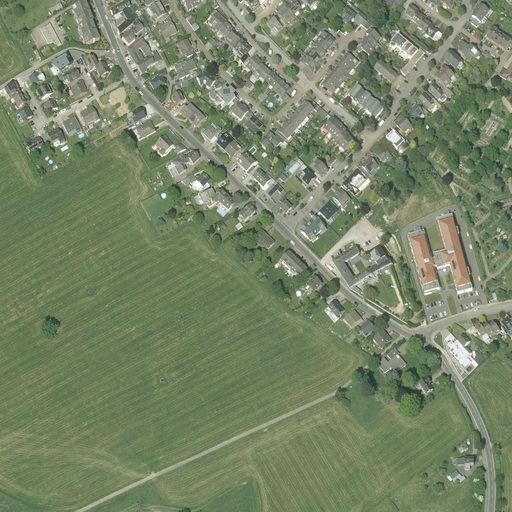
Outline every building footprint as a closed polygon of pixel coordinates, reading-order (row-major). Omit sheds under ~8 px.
[(181,0),(188,12),(198,7),(197,6),(206,1),(205,0),(181,0)] [(213,0),(208,0),(207,1),(214,11),(218,8),(213,0)] [(245,0),(244,2),(249,8),(253,13),(260,8),(253,0),(245,0)] [(315,0),(303,0),(307,4),(311,8),(313,6),(315,6),(316,5),(316,3),(317,2),(315,0)] [(452,8),(454,5),(446,0),(441,0),(440,2),(444,5),(450,9),(451,8),(452,8)] [(435,6),(440,9),(444,5),(440,2),(439,1),(435,6)] [(86,3),(71,9),(79,28),(92,22),(93,22),(86,3)] [(127,3),(118,7),(122,13),(128,9),(130,8),(127,3)] [(159,3),(149,9),(156,21),(166,15),(159,3)] [(296,3),(288,9),(294,16),(302,10),(301,9),(296,3)] [(60,4),(53,9),(52,8),(49,10),(52,16),(63,9),(60,4)] [(130,7),(131,8),(134,14),(135,13),(137,12),(139,10),(137,7),(135,4),(130,7)] [(118,7),(110,12),(113,17),(118,15),(122,13),(118,7)] [(476,12),(485,18),(489,13),(482,8),(481,7),(476,12)] [(287,8),(278,15),(286,25),(295,18),(294,16),(288,9),(287,8)] [(418,12),(412,8),(411,9),(408,14),(406,16),(412,21),(418,13),(418,12)] [(127,22),(117,30),(121,36),(132,26),(136,22),(135,21),(132,15),(128,9),(122,13),(127,22)] [(360,28),(361,26),(365,22),(358,16),(357,17),(347,9),(343,12),(347,15),(342,21),(349,27),(352,23),(354,23),(360,28)] [(485,18),(476,12),(472,17),(475,19),(480,23),(481,24),(485,18)] [(426,19),(418,13),(412,21),(420,27),(425,21),(426,19)] [(166,15),(156,21),(159,26),(168,17),(167,14),(166,15)] [(218,32),(225,24),(226,23),(217,15),(212,20),(209,23),(218,32)] [(190,17),(186,20),(194,32),(199,29),(190,17)] [(273,19),(267,25),(272,31),(275,29),(278,33),(282,30),(273,19)] [(475,19),(471,24),(477,28),(478,26),(478,25),(480,23),(475,19)] [(425,21),(420,27),(419,29),(426,34),(431,28),(432,26),(425,21)] [(92,22),(79,28),(81,30),(79,31),(85,47),(100,41),(92,22)] [(135,29),(132,32),(135,36),(143,30),(136,22),(132,26),(135,29)] [(365,22),(361,26),(368,32),(370,30),(372,28),(365,22)] [(170,23),(158,30),(164,39),(176,32),(170,23)] [(233,33),(234,32),(225,24),(218,32),(217,33),(226,41),(233,33)] [(50,25),(45,27),(53,42),(56,48),(61,45),(50,25)] [(45,27),(40,30),(48,45),(53,42),(45,27)] [(439,33),(431,28),(426,34),(425,36),(433,41),(435,38),(439,33)] [(381,39),(370,30),(368,32),(369,33),(367,36),(368,37),(372,40),(377,44),(381,39)] [(487,40),(492,43),(498,33),(493,30),(491,33),(487,40)] [(132,32),(122,40),(128,47),(136,41),(133,38),(135,36),(132,32)] [(225,42),(234,50),(241,42),(242,41),(233,33),(226,41),(225,42)] [(503,36),(498,33),(492,43),(496,46),(503,36)] [(324,34),(320,40),(330,48),(335,43),(324,34)] [(396,48),(403,40),(399,36),(390,47),(394,50),(396,48)] [(501,49),(507,39),(503,36),(496,46),(501,49)] [(377,45),(377,44),(372,40),(368,37),(365,39),(366,40),(364,42),(364,43),(373,50),(377,45)] [(507,39),(501,49),(505,52),(509,45),(511,42),(507,39)] [(211,40),(207,44),(212,48),(216,45),(211,40)] [(325,54),(330,48),(320,40),(315,45),(316,46),(325,54)] [(403,40),(396,48),(401,52),(408,44),(403,40)] [(136,67),(144,63),(138,52),(140,50),(146,46),(142,41),(127,52),(136,67)] [(186,41),(177,46),(183,56),(185,55),(192,51),(186,41)] [(251,51),(241,42),(234,50),(231,53),(233,55),(232,56),(235,58),(237,55),(243,59),(245,56),(251,51)] [(462,42),(458,47),(460,50),(461,49),(466,53),(467,51),(470,49),(462,42)] [(374,51),(373,50),(364,43),(359,49),(363,52),(369,57),(374,51)] [(408,44),(401,52),(406,56),(413,48),(408,44)] [(146,46),(140,50),(148,60),(150,59),(154,57),(152,55),(146,46)] [(311,51),(321,60),(326,54),(325,54),(316,46),(311,51)] [(472,47),(470,49),(467,51),(472,56),(476,60),(480,56),(472,47)] [(413,48),(406,56),(411,61),(418,52),(413,48)] [(461,49),(460,50),(458,52),(463,56),(467,60),(468,61),(472,56),(467,51),(466,53),(461,49)] [(420,50),(418,52),(411,61),(401,73),(406,77),(424,54),(420,50)] [(321,60),(311,51),(306,57),(316,65),(321,60)] [(156,53),(152,55),(154,57),(150,59),(154,66),(161,62),(156,53)] [(453,54),(446,61),(447,62),(451,66),(456,71),(463,64),(459,60),(453,54)] [(344,61),(353,68),(354,69),(358,64),(355,61),(350,57),(348,55),(344,61)] [(67,56),(54,63),(60,72),(72,65),(67,56)] [(245,56),(243,59),(240,62),(244,66),(249,60),(245,56)] [(93,57),(86,61),(91,71),(96,69),(98,67),(95,62),(93,57)] [(316,65),(306,57),(301,62),(312,71),(316,65)] [(263,65),(255,58),(246,67),(254,74),(262,66),(263,65)] [(101,59),(95,62),(98,67),(104,64),(101,59)] [(144,63),(136,67),(142,77),(147,74),(145,71),(154,66),(150,59),(148,60),(144,63)] [(183,63),(174,68),(177,75),(178,75),(180,80),(189,76),(188,74),(197,70),(193,61),(184,64),(183,63)] [(353,68),(344,61),(341,64),(342,64),(339,68),(347,75),(353,68)] [(104,64),(98,67),(96,69),(101,78),(109,73),(106,67),(104,64)] [(383,77),(389,70),(381,64),(375,70),(383,77)] [(253,76),(258,80),(267,70),(262,66),(254,74),(253,76)] [(347,75),(339,68),(337,70),(338,71),(335,75),(343,82),(348,76),(347,75)] [(446,69),(441,74),(450,83),(455,78),(451,74),(446,69)] [(157,75),(159,79),(161,77),(162,79),(167,76),(165,70),(157,75)] [(272,75),(267,70),(258,80),(263,85),(272,75)] [(389,70),(383,77),(393,85),(399,79),(389,70)] [(75,71),(62,78),(64,82),(68,80),(70,84),(80,79),(75,71)] [(499,77),(507,81),(508,78),(509,77),(505,74),(506,73),(502,71),(499,77)] [(275,90),(282,82),(273,74),(272,75),(266,82),(275,90)] [(441,74),(436,79),(447,89),(451,84),(450,83),(441,74)] [(32,78),(30,80),(32,83),(31,84),(34,88),(42,83),(37,75),(32,78)] [(343,82),(335,75),(331,79),(330,78),(328,80),(338,88),(343,82)] [(159,79),(149,84),(154,92),(166,85),(162,79),(161,77),(159,79)] [(204,77),(197,80),(201,87),(203,87),(206,87),(210,90),(213,86),(214,84),(211,82),(212,81),(211,79),(210,78),(207,78),(207,79),(204,77)] [(400,77),(399,79),(393,85),(382,99),(386,103),(404,81),(400,77)] [(338,88),(328,80),(324,86),(334,94),(339,89),(338,88)] [(282,99),(286,95),(291,90),(282,82),(275,90),(273,91),(282,99)] [(215,88),(213,86),(210,90),(209,91),(212,93),(220,89),(221,88),(221,86),(218,84),(215,88)] [(77,88),(71,91),(76,100),(86,93),(82,86),(82,85),(77,88)] [(435,85),(429,92),(438,102),(440,100),(442,102),(446,98),(444,96),(445,95),(443,93),(435,85)] [(7,97),(18,91),(16,86),(10,89),(5,92),(7,97)] [(47,87),(36,93),(41,102),(49,97),(52,95),(47,87)] [(354,100),(361,92),(357,87),(349,96),(354,100)] [(444,92),(451,98),(453,99),(455,97),(447,89),(444,92)] [(18,91),(7,97),(10,100),(13,99),(13,100),(21,95),(18,91)] [(218,98),(227,107),(231,103),(234,100),(233,98),(235,96),(230,91),(227,93),(225,91),(218,98)] [(359,104),(366,95),(361,92),(354,100),(359,104)] [(172,100),(174,103),(175,103),(177,106),(184,101),(180,94),(172,98),(173,99),(172,100)] [(21,95),(13,100),(18,108),(25,104),(21,95)] [(291,100),(286,95),(282,99),(281,100),(286,104),(291,100)] [(363,107),(370,99),(366,95),(359,104),(363,107)] [(425,96),(420,102),(430,111),(436,106),(432,102),(425,96)] [(310,99),(306,103),(315,111),(327,122),(331,118),(310,99)] [(368,111),(375,103),(370,99),(363,107),(368,111)] [(432,102),(436,106),(439,109),(441,107),(439,105),(440,105),(434,99),(432,102)] [(52,102),(44,107),(49,115),(57,110),(53,102),(52,102)] [(311,115),(315,111),(306,103),(305,102),(303,104),(305,106),(303,108),(311,115)] [(372,115),(379,107),(375,103),(368,111),(372,115)] [(428,115),(418,105),(416,107),(423,114),(426,117),(428,115)] [(236,118),(244,109),(242,107),(241,108),(239,106),(232,114),(236,118)] [(185,110),(181,114),(188,121),(197,112),(191,107),(186,112),(185,110)] [(379,107),(372,115),(377,119),(384,111),(379,107)] [(416,107),(415,107),(408,115),(416,122),(423,114),(416,107)] [(298,110),(308,119),(311,115),(303,108),(301,109),(300,108),(298,110)] [(92,109),(80,116),(86,126),(98,120),(92,109)] [(244,109),(236,118),(240,122),(245,117),(248,114),(245,112),(246,110),(244,109)] [(27,110),(19,115),(23,123),(32,118),(27,110)] [(296,115),(304,122),(308,119),(298,110),(296,112),(298,113),(296,115)] [(141,111),(133,116),(137,123),(146,119),(141,111)] [(197,112),(188,121),(196,128),(204,119),(197,112)] [(304,122),(296,115),(295,117),(293,115),(291,117),(301,126),(304,122)] [(245,128),(252,120),(250,117),(247,120),(242,125),(245,128)] [(297,130),(301,126),(291,117),(289,120),(291,121),(290,122),(297,130)] [(333,121),(331,118),(327,122),(325,125),(327,127),(333,121)] [(75,119),(63,125),(68,134),(75,130),(77,134),(82,132),(75,119)] [(252,120),(245,128),(249,131),(249,130),(255,135),(262,127),(253,119),(252,120)] [(403,119),(396,127),(401,131),(404,135),(411,127),(403,119)] [(327,127),(325,130),(329,134),(338,124),(334,120),(333,121),(327,127)] [(286,123),(285,125),(294,133),(297,130),(290,122),(288,124),(286,123)] [(150,123),(137,131),(142,140),(155,133),(150,123)] [(329,134),(334,138),(342,129),(343,128),(338,124),(329,134)] [(291,137),(294,133),(285,125),(283,127),(284,128),(283,130),(291,137)] [(210,127),(203,135),(210,142),(215,137),(220,131),(218,129),(215,132),(210,127)] [(338,142),(345,134),(346,133),(342,129),(334,138),(338,142)] [(287,141),(291,137),(283,130),(281,132),(280,130),(278,132),(279,134),(287,141)] [(59,131),(48,137),(50,140),(52,145),(58,142),(60,145),(65,142),(59,131)] [(269,133),(259,145),(267,152),(273,145),(277,149),(282,144),(275,138),(269,133)] [(394,133),(387,140),(398,150),(404,143),(400,139),(394,133)] [(287,141),(279,134),(275,138),(282,144),(283,145),(287,141)] [(349,139),(350,138),(345,134),(338,142),(337,143),(341,147),(349,139)] [(164,136),(157,144),(159,146),(158,147),(161,151),(158,153),(161,156),(164,154),(172,146),(166,140),(167,139),(164,136)] [(225,153),(233,144),(226,137),(224,139),(220,143),(217,146),(225,153)] [(31,143),(26,146),(31,154),(44,147),(42,144),(39,139),(31,143)] [(341,147),(340,148),(344,152),(353,143),(349,139),(341,147)] [(233,144),(225,153),(233,160),(234,159),(239,154),(241,151),(233,144)] [(186,150),(180,145),(174,151),(178,155),(186,150)] [(381,147),(374,154),(378,158),(385,165),(392,158),(381,147)] [(193,153),(186,160),(190,163),(193,166),(199,160),(193,153)] [(255,165),(246,156),(238,166),(247,174),(252,168),(255,165)] [(333,156),(325,164),(329,168),(338,160),(333,156)] [(183,159),(173,164),(176,169),(182,166),(185,164),(183,159)] [(370,160),(362,168),(371,176),(372,177),(380,169),(370,160)] [(318,162),(312,169),(317,173),(320,177),(322,179),(328,172),(318,162)] [(173,179),(179,175),(176,169),(173,164),(166,167),(170,175),(173,179)] [(182,166),(176,169),(179,175),(186,172),(182,166)] [(252,168),(247,174),(249,176),(253,172),(255,170),(252,168)] [(371,176),(362,168),(360,170),(368,179),(371,176)] [(368,179),(360,170),(358,173),(367,182),(369,179),(368,179)] [(257,184),(264,177),(258,171),(256,174),(252,178),(257,184)] [(307,172),(300,179),(308,187),(309,187),(314,182),(315,181),(311,176),(307,172)] [(358,173),(357,172),(344,185),(349,190),(355,197),(360,193),(357,191),(367,182),(358,173)] [(210,181),(203,175),(198,182),(194,179),(189,185),(189,186),(191,188),(192,188),(193,187),(197,190),(196,192),(197,192),(201,187),(203,189),(207,184),(210,181)] [(194,179),(192,177),(184,181),(189,185),(194,179)] [(264,177),(257,184),(263,189),(267,185),(270,182),(265,177),(264,177)] [(275,183),(272,180),(270,182),(267,185),(270,188),(271,187),(275,183)] [(264,194),(270,199),(277,191),(280,194),(282,192),(277,186),(274,189),(271,187),(270,188),(266,192),(264,194)] [(214,196),(212,191),(204,195),(199,198),(204,205),(207,204),(213,200),(214,198),(214,197),(214,196)] [(221,192),(214,198),(213,200),(207,204),(208,206),(207,206),(209,208),(215,205),(218,202),(220,204),(227,197),(221,192)] [(341,192),(334,199),(336,201),(335,202),(337,204),(338,203),(344,209),(351,201),(346,196),(342,192),(341,192)] [(235,204),(227,197),(220,204),(228,212),(231,208),(235,204)] [(291,208),(285,203),(282,205),(280,208),(286,214),(291,208)] [(329,205),(320,214),(325,219),(329,222),(337,213),(335,211),(329,205)] [(249,206),(241,214),(247,220),(255,213),(249,206)] [(247,220),(241,214),(239,216),(245,222),(247,220)] [(415,235),(408,237),(425,296),(432,294),(432,293),(440,290),(434,269),(437,268),(438,270),(450,267),(458,295),(473,291),(469,277),(470,277),(469,270),(467,271),(452,217),(450,217),(449,214),(443,216),(444,219),(438,221),(446,252),(434,256),(435,260),(432,261),(424,233),(421,233),(420,230),(414,232),(415,235)] [(326,227),(315,217),(308,225),(319,235),(326,227)] [(319,235),(308,225),(301,232),(311,242),(319,235)] [(262,231),(254,241),(266,252),(275,243),(262,231)] [(342,276),(348,272),(343,264),(360,255),(356,248),(332,262),(342,276)] [(381,261),(386,258),(380,249),(371,256),(376,264),(381,261)] [(289,254),(279,263),(288,272),(298,262),(289,254)] [(376,264),(377,266),(368,271),(371,275),(391,264),(389,260),(387,261),(386,258),(381,261),(376,264)] [(298,262),(288,272),(297,280),(306,270),(298,262)] [(371,275),(368,271),(368,270),(354,280),(358,285),(372,276),(371,275)] [(358,285),(354,280),(353,280),(348,272),(342,276),(351,290),(356,286),(358,285)] [(314,278),(306,286),(314,294),(315,293),(322,286),(314,278)] [(356,286),(351,290),(359,295),(360,292),(358,290),(359,288),(356,286)] [(344,313),(335,303),(328,308),(337,319),(344,313)] [(361,320),(354,312),(344,321),(351,328),(361,320)] [(511,327),(508,323),(506,320),(504,322),(501,324),(503,327),(509,334),(511,332),(511,327)] [(367,323),(359,330),(366,337),(374,330),(367,323)] [(500,333),(493,324),(491,326),(488,327),(494,334),(495,337),(500,333)] [(488,327),(487,325),(484,327),(482,328),(487,336),(489,338),(494,334),(488,327)] [(487,336),(480,326),(475,330),(477,332),(482,339),(487,336)] [(475,330),(473,327),(466,333),(471,336),(477,332),(475,330)] [(383,333),(374,340),(382,350),(392,342),(383,333)] [(446,341),(450,346),(452,343),(455,340),(451,336),(446,341)] [(464,337),(458,343),(464,349),(463,350),(470,357),(472,355),(466,348),(470,344),(464,337)] [(464,349),(458,343),(454,346),(452,343),(450,346),(448,347),(452,351),(450,353),(465,369),(471,364),(474,361),(470,357),(463,350),(464,349)] [(396,350),(388,357),(392,362),(400,355),(396,350)] [(481,355),(474,361),(478,366),(485,359),(481,355)] [(389,364),(385,360),(377,367),(386,376),(390,372),(395,378),(408,366),(399,356),(392,362),(389,364)] [(426,396),(433,391),(429,385),(431,384),(427,379),(419,385),(426,396)] [(474,467),(474,461),(458,461),(458,467),(466,467),(466,471),(470,471),(470,467),(474,467)] [(453,482),(459,477),(456,473),(450,479),(453,482)] [(461,485),(466,481),(464,478),(462,480),(460,477),(459,477),(453,482),(455,485),(459,483),(461,485)]
